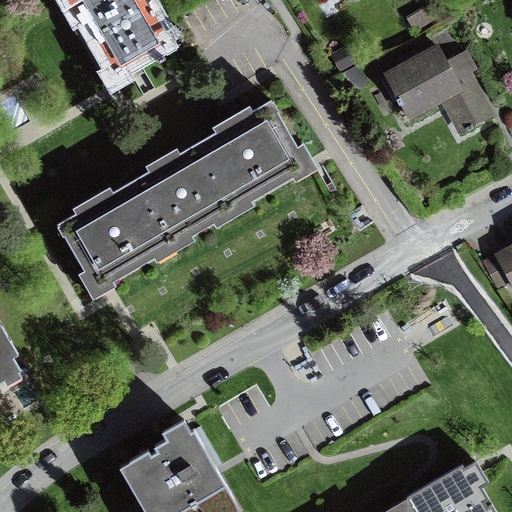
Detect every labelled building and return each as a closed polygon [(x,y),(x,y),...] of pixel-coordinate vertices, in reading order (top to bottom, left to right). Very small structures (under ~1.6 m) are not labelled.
[(70,0),(84,23),(123,0),(70,0)] [(178,46),(151,0),(123,0),(84,23),(78,26),(102,68),(108,65),(117,81),(178,46)] [(438,47),(386,76),(409,117),(444,98),(451,112),(462,106),(472,125),(491,114),(459,55),(447,62),(438,47)] [(271,101),(214,134),(248,194),(252,200),(293,177),(289,170),(305,161),(271,101)] [(511,103),(499,110),(511,133),(511,103)] [(248,194),(214,134),(116,190),(151,251),(189,228),(193,235),(214,223),(210,216),(248,194)] [(151,251),(116,190),(59,223),(94,284),(110,274),(114,281),(154,257),(151,251)] [(511,246),(485,261),(498,285),(510,278),(511,281),(511,246)] [(0,335),(0,380),(20,369),(0,335)] [(199,434),(193,425),(123,464),(150,511),(172,511),(226,482),(216,465),(199,434)] [(204,432),(199,434),(216,465),(221,462),(204,432)] [(411,494),(409,496),(417,511),(494,511),(479,485),(487,481),(479,467),(474,458),(411,494)] [(243,511),(226,482),(172,511),(243,511)] [(381,511),(417,511),(409,496),(381,511)]
